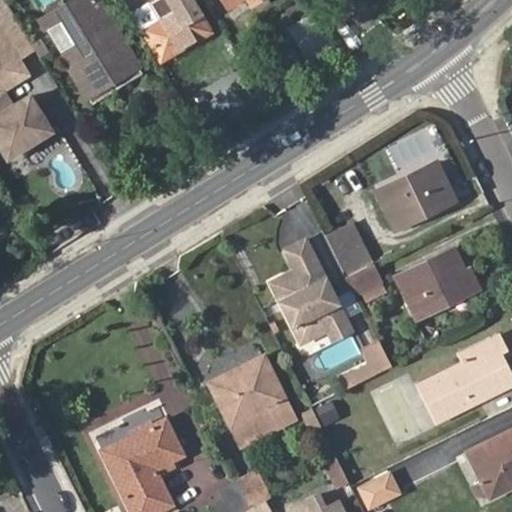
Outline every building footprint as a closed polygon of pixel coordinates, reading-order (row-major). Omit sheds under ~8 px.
[(4,0),(0,0),(0,18),(11,12),(4,0)] [(33,0),(39,8),(52,0),(33,0)] [(98,0),(72,0),(66,4),(92,46),(67,61),(92,103),(118,88),(113,81),(124,74),(128,81),(142,73),(98,0)] [(219,0),(226,10),(242,0),(246,0),(251,7),(261,0),(219,0)] [(47,29),(62,20),(76,42),(61,52),(67,61),(92,46),(66,4),(41,19),(47,29)] [(0,18),(0,147),(5,156),(48,130),(28,96),(10,107),(0,89),(26,74),(11,50),(29,40),(11,12),(0,18)] [(309,14),(287,28),(304,54),(326,40),(309,14)] [(155,45),(164,60),(210,31),(201,17),(185,27),(180,18),(166,25),(171,35),(155,45)] [(11,50),(18,61),(35,50),(29,40),(11,50)] [(399,186),(397,181),(376,191),(394,229),(452,200),(433,162),(414,172),(417,178),(399,186)] [(414,172),(397,181),(399,186),(417,178),(414,172)] [(327,239),(333,251),(359,238),(353,226),(327,239)] [(359,238),(333,251),(347,278),(372,266),(359,238)] [(288,276),(272,284),(302,343),(346,321),(306,242),(286,251),(300,278),(291,283),(288,276)] [(397,277),(418,320),(478,290),(468,270),(463,273),(452,250),(397,277)] [(372,266),(347,278),(356,296),(381,283),(372,266)] [(346,321),(329,330),(333,338),(351,329),(346,321)] [(419,386),(438,424),(511,387),(511,376),(506,364),(494,370),(490,361),(501,355),(508,352),(501,337),(461,356),(465,363),(419,386)] [(348,389),(393,367),(380,343),(366,351),(372,361),(349,373),(351,377),(344,381),(348,389)] [(506,364),(501,355),(490,361),(494,370),(506,364)] [(212,383),(234,427),(262,413),(272,431),(296,419),(264,357),(212,383)] [(316,405),(322,422),(339,416),(333,399),(316,405)] [(262,413),(234,427),(243,445),(272,431),(262,413)] [(182,454),(166,421),(103,451),(131,511),(157,511),(172,505),(152,465),(165,458),(167,462),(182,454)] [(511,431),(470,452),(483,479),(474,483),(480,496),(489,492),(491,497),(511,487),(511,431)] [(354,484),(366,509),(402,493),(390,468),(354,484)] [(256,473),(238,481),(252,510),(270,500),(256,473)] [(249,511),(252,510),(238,481),(220,490),(223,498),(208,507),(210,511),(249,511)] [(345,511),(339,498),(310,511),(345,511)]
